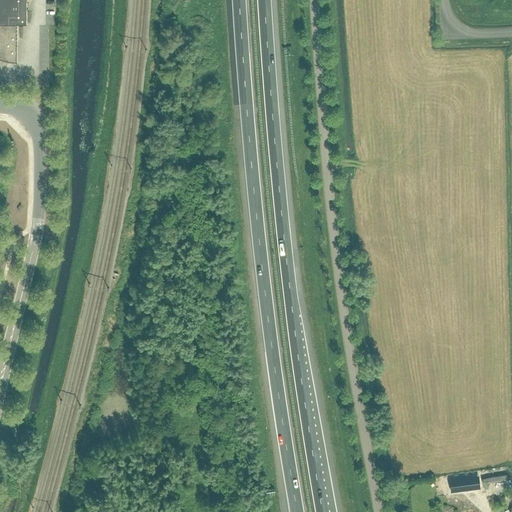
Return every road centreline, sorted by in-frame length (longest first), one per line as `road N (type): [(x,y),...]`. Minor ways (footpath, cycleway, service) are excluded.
road 1 (unclassified): [(379,511),(327,183),(314,0)]
road 2 (motorway): [(239,0),(258,232),(298,511)]
road 3 (motorway): [(322,511),(292,316),(264,0)]
road 4 (unclassified): [(0,382),(36,231),(39,166),(36,117),(0,105)]
